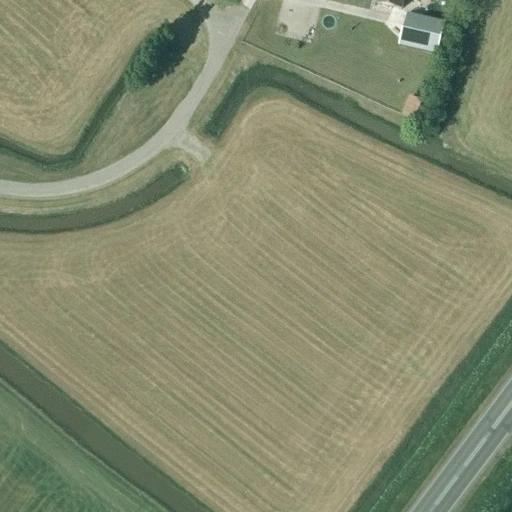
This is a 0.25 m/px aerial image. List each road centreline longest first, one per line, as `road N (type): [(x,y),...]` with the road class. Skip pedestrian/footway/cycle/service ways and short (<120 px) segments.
road 1 (unclassified): [(0,188),(63,189),(128,166),(171,129),(229,36)]
road 2 (trunk): [(432,511),(511,405)]
